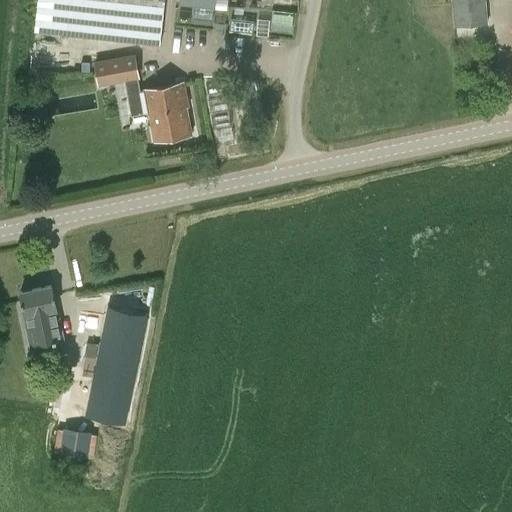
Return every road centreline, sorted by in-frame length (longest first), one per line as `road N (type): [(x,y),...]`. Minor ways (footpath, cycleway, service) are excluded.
road 1 (tertiary): [(0,233),(289,174)]
road 2 (tertiary): [(289,174),(511,126)]
road 3 (unclassified): [(289,174),(317,0)]
